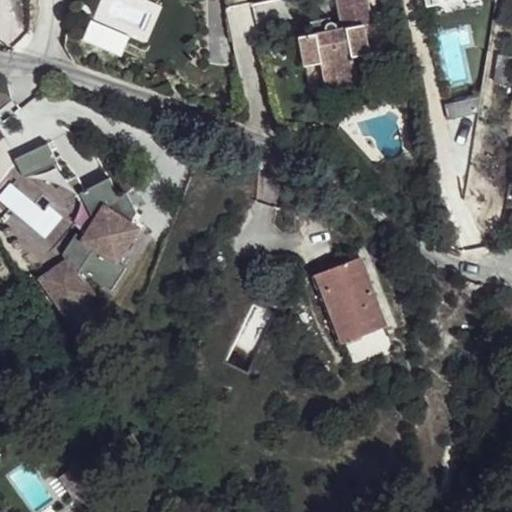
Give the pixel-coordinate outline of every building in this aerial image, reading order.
[(367,0),(340,0),(343,21),(338,22),(337,18),(333,18),(332,13),(315,16),(316,30),(306,31),(309,59),(322,57),(324,73),(356,70),(354,51),(367,49),(363,19),(371,18),(367,0)] [(93,17),(85,35),(122,52),(130,34),(93,17)] [(511,51),(495,49),(491,76),(507,78),(511,51)] [(43,184),(74,165),(63,147),(32,166),(43,184)] [(153,231),(145,225),(157,211),(152,203),(146,207),(139,196),(128,178),(100,195),(117,223),(107,243),(113,254),(88,269),(79,256),(51,276),(75,310),(103,290),(93,277),(98,273),(119,290),(136,270),(128,263),(153,231)] [(152,203),(145,192),(139,196),(146,207),(152,203)] [(359,258),(317,274),(350,367),(392,351),(359,258)] [(317,274),(311,275),(344,368),(350,367),(317,274)] [(55,382),(68,374),(65,366),(51,374),(55,382)] [(55,393),(42,372),(30,377),(43,399),(55,393)] [(77,387),(68,374),(55,382),(64,396),(77,387)] [(119,445),(134,465),(146,455),(131,435),(119,445)] [(93,501),(91,511),(102,511),(104,502),(93,501)]
